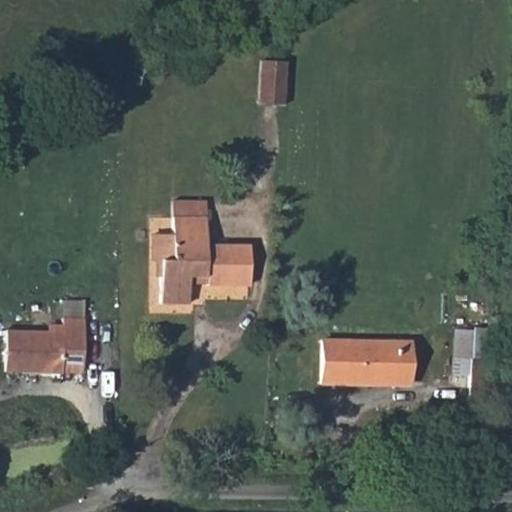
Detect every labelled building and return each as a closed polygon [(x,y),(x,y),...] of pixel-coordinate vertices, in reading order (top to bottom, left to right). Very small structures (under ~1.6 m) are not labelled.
[(276,108),(277,68),(252,68),(249,107),(276,108)] [(156,300),(189,301),(189,272),(205,272),(205,286),(246,287),(245,243),(204,243),(204,216),(168,215),(167,260),(157,260),(156,300)] [(0,335),(0,376),(80,377),(79,322),(56,322),(56,328),(45,328),(45,336),(0,335)] [(460,360),(488,361),(489,330),(462,329),(460,360)] [(317,382),(408,386),(410,341),(320,336),(317,382)] [(460,360),(459,410),(486,411),(488,361),(460,360)]
